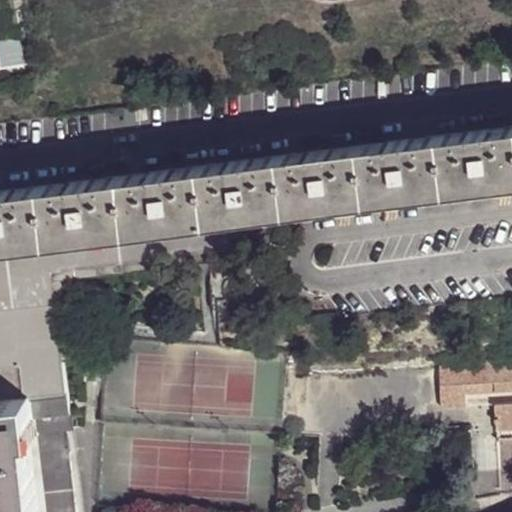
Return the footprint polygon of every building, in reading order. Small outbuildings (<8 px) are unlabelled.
[(0,32),(0,69),(20,66),(15,29),(0,32)] [(138,116),(136,102),(124,103),(126,118),(138,116)] [(511,121),(0,185),(0,242),(211,217),(511,179),(511,121)] [(214,248),(211,217),(0,242),(0,394),(30,391),(66,386),(54,278),(52,268),(214,248)] [(493,380),(493,389),(511,388),(511,356),(492,357),(493,380)] [(493,380),(492,357),(464,359),(465,381),(493,380)] [(465,381),(464,359),(438,359),(441,404),(466,403),(466,390),(465,381)] [(493,389),(493,380),(465,381),(466,390),(493,389)] [(69,411),(66,386),(30,391),(34,434),(29,435),(37,511),(74,511),(63,413),(69,411)] [(34,434),(30,391),(0,394),(0,511),(37,511),(29,435),(34,434)] [(496,426),(511,425),(511,400),(495,402),(496,426)]
